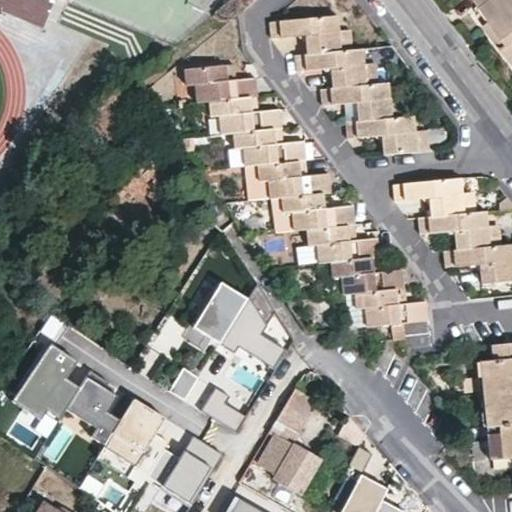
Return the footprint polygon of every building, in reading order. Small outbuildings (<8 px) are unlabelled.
[(0,0),(0,4),(45,24),(55,0),(0,0)] [(505,40),(497,45),(511,64),(511,0),(474,0),(489,20),(505,40)] [(336,13),(271,21),(273,37),(305,34),(306,45),(307,54),(339,51),(337,29),(336,13)] [(482,25),(497,45),(505,40),(489,20),(482,25)] [(345,28),(337,29),(339,51),(348,50),(345,28)] [(364,62),(362,48),(348,50),(339,51),(307,54),(296,56),(298,70),(329,67),(331,79),(332,88),(367,84),(364,62)] [(372,61),(364,62),(367,84),(374,83),(372,61)] [(237,63),(227,64),(229,82),(239,80),(238,72),(237,63)] [(197,82),(199,102),(209,101),(253,96),(262,95),(260,78),(239,80),(229,82),(227,64),(184,69),(186,83),(197,82)] [(388,96),(387,82),(374,83),(367,84),(332,88),(323,89),(324,104),(346,102),(348,113),(349,122),(391,116),(388,96)] [(139,109),(119,87),(87,116),(112,145),(115,142),(117,143),(134,128),(127,121),(139,109)] [(263,103),(262,95),(253,96),(255,112),(264,111),(263,103)] [(391,116),(399,116),(397,95),(388,96),(391,116)] [(221,114),(224,135),(233,134),(276,129),(285,128),(283,110),(264,111),(255,112),(253,96),(209,101),(211,115),(221,114)] [(382,153),(416,150),(412,129),(411,114),(399,116),(391,116),(349,122),(350,137),(380,135),(381,144),(382,153)] [(286,136),(285,128),(276,129),(278,144),(287,144),(286,136)] [(416,150),(425,149),(422,128),(412,129),(416,150)] [(300,161),(310,160),(309,142),(287,144),(278,144),(276,129),(233,134),(235,147),(245,146),(248,167),(258,166),(300,161)] [(326,158),(310,160),(300,161),(302,176),(311,176),(329,174),(327,166),(326,158)] [(155,160),(143,177),(149,182),(124,216),(116,229),(134,242),(168,197),(166,194),(177,178),(166,169),(155,160)] [(273,199),(283,198),(325,192),(334,191),(333,174),(329,174),(311,176),(302,176),(300,161),(258,166),(259,179),(270,178),(273,199)] [(461,190),(460,177),(396,183),(399,198),(429,195),(431,208),(432,216),(464,212),(461,190)] [(222,188),(214,178),(210,180),(216,188),(219,191),(222,188)] [(464,212),(471,211),(469,190),(461,190),(464,212)] [(297,231),(309,230),(350,225),(358,224),(356,205),(327,208),(326,200),(325,192),(283,198),(285,212),(295,212),(297,231)] [(454,240),(456,248),(488,245),(486,224),(485,210),(471,211),(464,212),(432,216),(420,217),(422,232),(453,229),(454,240)] [(75,218),(46,264),(63,275),(93,229),(75,218)] [(488,245),(497,244),(495,223),(486,224),(488,245)] [(275,233),(274,224),(264,225),(265,235),(275,233)] [(358,224),(350,225),(351,241),(360,240),(359,232),(358,224)] [(322,263),(332,262),(374,257),(383,256),(381,238),(360,240),(351,241),(350,225),(309,230),(310,243),(320,244),(322,263)] [(444,249),(445,264),(477,260),(478,270),(479,281),(511,277),(511,258),(511,256),(510,242),(497,244),(488,245),(456,248),(444,249)] [(344,276),(346,295),(357,293),(397,289),(407,288),(404,271),(378,273),(376,266),(374,257),(332,262),(334,277),(344,276)] [(247,295),(220,279),(194,325),(221,340),(247,295)] [(256,280),(247,295),(221,340),(236,349),(240,342),(276,364),(286,347),(260,332),(274,308),(256,280)] [(399,304),(409,304),(408,295),(407,288),(397,289),(399,304)] [(392,325),(404,324),(431,320),(429,302),(409,304),(399,304),(397,289),(357,293),(359,309),(349,310),(351,330),(392,325)] [(357,293),(346,295),(349,310),(359,309),(357,293)] [(392,325),(394,337),(405,335),(404,324),(392,325)] [(511,456),(511,343),(496,345),(496,359),(482,360),(492,459),(511,456)] [(80,363),(54,345),(16,403),(44,420),(50,411),(65,420),(70,411),(83,388),(70,381),(80,363)] [(186,366),(172,390),(188,398),(201,375),(186,366)] [(93,371),(83,388),(70,411),(101,429),(96,437),(110,445),(124,420),(111,413),(121,395),(108,388),(111,382),(93,371)] [(217,384),(204,409),(240,428),(248,413),(228,402),(233,392),(217,384)] [(312,398),(293,387),(270,432),(275,434),(260,461),(273,468),(270,474),(300,491),(318,456),(296,443),(303,430),(296,426),(312,398)] [(170,417),(137,398),(124,420),(110,445),(102,458),(133,477),(139,467),(153,475),(169,448),(156,440),(170,417)] [(183,456),(169,448),(153,475),(152,476),(197,502),(227,451),(197,433),(183,456)] [(338,510),(341,511),(370,511),(378,497),(384,483),(360,470),(338,510)] [(264,511),(232,495),(222,511),(264,511)] [(402,511),(403,510),(378,497),(370,511),(402,511)] [(70,511),(59,505),(57,509),(41,499),(33,511),(70,511)]
